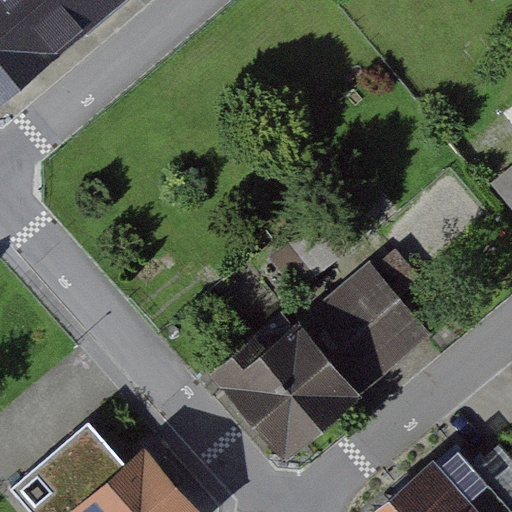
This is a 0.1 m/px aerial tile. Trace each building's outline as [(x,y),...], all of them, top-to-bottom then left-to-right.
[(0,0),(0,87),(54,43),(105,0),(0,0)] [(511,112),(470,148),(511,197),(511,112)] [(211,389),(275,465),(429,335),(364,259),(211,389)] [(67,499),(78,511),(195,511),(138,442),(67,499)] [(478,511),(428,454),(359,511),(478,511)]
